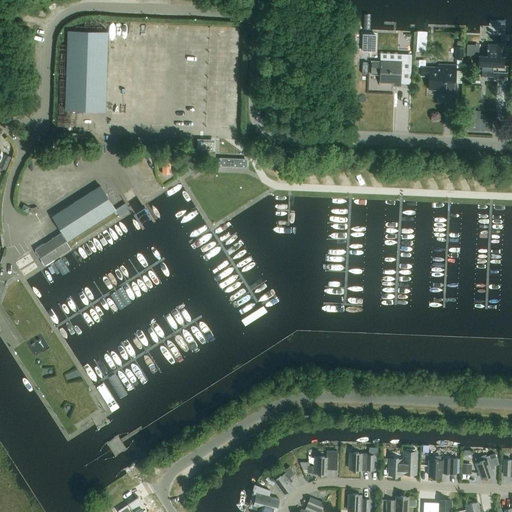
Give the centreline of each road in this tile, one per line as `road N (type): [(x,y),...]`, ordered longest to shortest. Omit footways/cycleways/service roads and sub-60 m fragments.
road 1 (unclassified): [(1,280),(11,250),(3,200),(39,132),(45,43),(55,21),(81,7),(256,16)]
road 2 (unclassified): [(171,511),(163,492),(173,470),(292,400),(511,405)]
road 3 (unclassified): [(511,147),(265,135),(251,111),(256,16)]
road 4 (residential): [(284,511),(297,490),(327,481),(511,489)]
